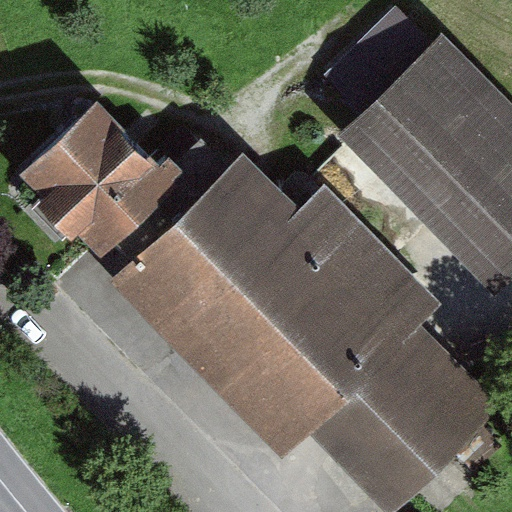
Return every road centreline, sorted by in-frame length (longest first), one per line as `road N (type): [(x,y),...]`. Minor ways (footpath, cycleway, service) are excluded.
road 1 (track): [(341,30),(238,136),(134,85),(66,85),(0,98)]
road 2 (track): [(0,295),(53,333),(219,511)]
road 3 (track): [(238,136),(53,333)]
